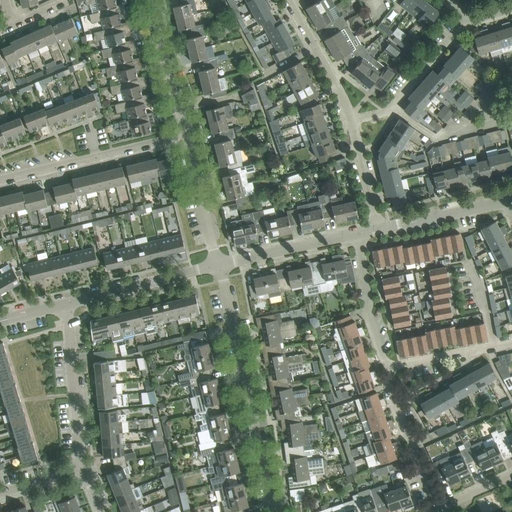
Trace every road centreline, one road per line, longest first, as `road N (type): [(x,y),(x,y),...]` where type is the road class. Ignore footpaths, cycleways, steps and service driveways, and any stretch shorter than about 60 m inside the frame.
road 1 (residential): [(274,511),(218,263)]
road 2 (residential): [(0,182),(186,136)]
road 3 (residential): [(81,468),(65,304)]
road 4 (residential): [(352,120),(389,112),(459,27),(472,22)]
road 5 (residential): [(65,304),(218,263)]
road 6 (residential): [(435,511),(393,404),(392,368)]
road 7 (residential): [(218,263),(357,234)]
road 8 (residential): [(186,136),(148,0)]
road 9 (residential): [(392,368),(366,315),(357,234)]
road 10 (residential): [(352,120),(287,0)]
road 11 (residential): [(376,229),(506,202)]
road 12 (residential): [(218,263),(186,136)]
